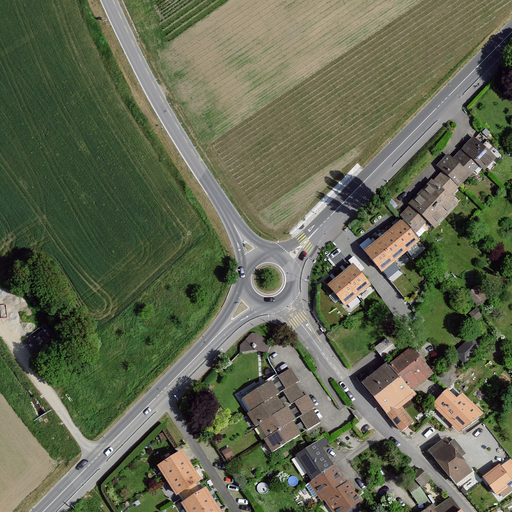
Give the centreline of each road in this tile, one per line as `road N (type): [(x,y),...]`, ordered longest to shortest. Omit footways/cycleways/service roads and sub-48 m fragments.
road 1 (tertiary): [(511,31),(287,259)]
road 2 (tertiary): [(247,298),(42,511)]
road 3 (tertiary): [(252,257),(110,0)]
road 4 (unclassified): [(471,511),(367,408),(285,302)]
road 5 (track): [(96,459),(0,328)]
